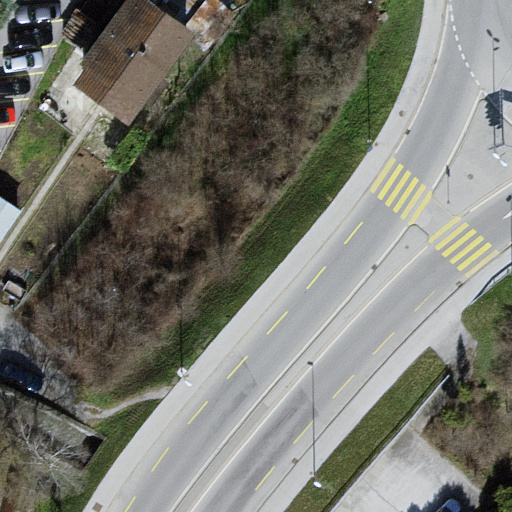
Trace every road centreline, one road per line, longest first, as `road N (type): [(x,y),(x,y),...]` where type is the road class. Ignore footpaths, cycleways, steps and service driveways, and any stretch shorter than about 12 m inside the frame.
road 1 (primary): [(489,25),(460,63),(441,118),(382,215),(141,511)]
road 2 (primary): [(221,511),(367,340),(439,268),(511,212)]
